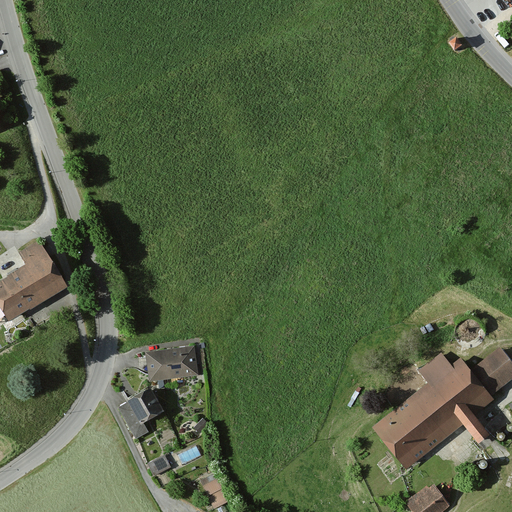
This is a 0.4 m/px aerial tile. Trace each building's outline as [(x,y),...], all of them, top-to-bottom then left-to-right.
[(457,40),(449,44),(454,53),(462,48),(457,40)] [(17,254),(24,266),(5,277),(5,278),(0,281),(0,309),(8,323),(66,289),(38,241),(17,254)] [(196,376),(192,347),(144,354),(148,383),(196,376)] [(479,422),(474,417),(492,402),(490,398),(471,372),(454,350),(445,358),(440,352),(417,371),(428,385),(373,429),(405,468),(460,424),(466,432),(478,446),(490,436),(479,422)] [(511,366),(498,350),(471,372),(490,398),(511,380),(511,366)] [(162,413),(150,389),(126,401),(127,403),(117,408),(134,440),(147,433),(142,424),(162,413)] [(208,426),(200,419),(191,429),(199,436),(208,426)] [(168,468),(162,457),(147,465),(153,476),(168,468)] [(218,493),(208,476),(197,482),(207,499),(218,493)] [(431,484),(404,505),(409,511),(441,511),(448,506),(431,484)]
